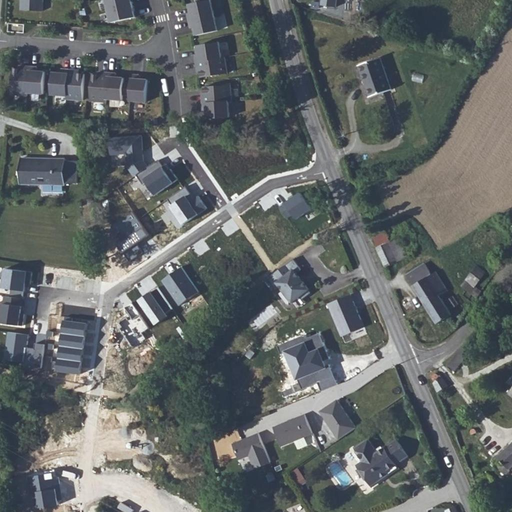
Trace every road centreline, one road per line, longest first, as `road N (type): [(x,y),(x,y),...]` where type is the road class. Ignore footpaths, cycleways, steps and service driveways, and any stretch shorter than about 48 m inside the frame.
road 1 (residential): [(228,209),(106,298),(87,485)]
road 2 (residential): [(403,348),(340,392),(220,444)]
road 3 (tertiary): [(329,167),(403,348)]
road 4 (tertiary): [(274,0),(329,167)]
road 5 (residential): [(0,41),(167,47)]
road 6 (tertiary): [(409,363),(470,511)]
road 7 (residential): [(409,363),(445,351),(511,268)]
